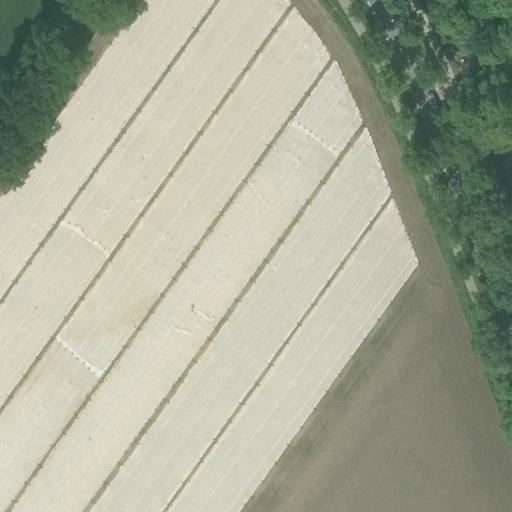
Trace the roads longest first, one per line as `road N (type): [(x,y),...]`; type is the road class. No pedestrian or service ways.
road 1 (tertiary): [(511,326),(428,103),(375,0)]
road 2 (track): [(0,112),(81,0)]
